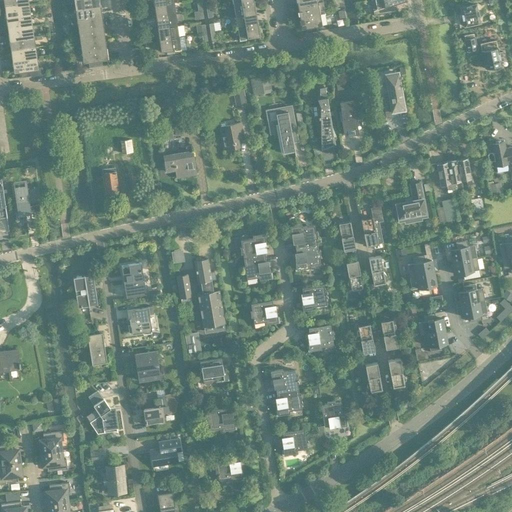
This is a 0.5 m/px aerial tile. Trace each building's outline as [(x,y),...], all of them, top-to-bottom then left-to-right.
[(73,0),(75,8),(101,5),(100,0),(73,0)] [(403,0),(371,0),(374,15),(395,11),(393,4),(403,0)] [(253,1),(233,5),(235,16),(255,12),(253,1)] [(319,13),(317,2),(297,5),(299,17),(319,13)] [(174,3),(154,6),(156,17),(176,14),(174,3)] [(29,4),(5,7),(6,12),(4,12),(5,18),(31,15),(29,4)] [(463,20),(464,26),(480,23),(476,4),(460,8),(462,14),(461,14),(462,20),(463,20)] [(101,5),(75,8),(77,19),(101,16),(100,11),(102,11),(101,5)] [(255,12),(235,16),(230,17),(231,24),(236,23),(237,27),(257,24),(255,12)] [(321,25),(319,13),(299,17),(301,28),(321,25)] [(176,14),(156,17),(157,28),(177,25),(176,14)] [(31,15),(5,18),(6,25),(8,25),(8,29),(32,25),(31,15)] [(101,16),(77,19),(78,30),(104,26),(103,20),(101,20),(101,16)] [(257,24),(237,27),(239,41),(246,40),(246,38),(259,36),(257,24)] [(32,25),(8,29),(9,33),(7,34),(8,40),(34,36),(32,25)] [(177,25),(157,28),(159,39),(179,36),(177,25)] [(104,26),(78,30),(80,40),(104,37),(103,33),(105,32),(104,26)] [(34,36),(8,40),(9,46),(11,46),(11,50),(35,47),(34,36)] [(179,36),(159,39),(160,51),(166,51),(174,49),(175,51),(181,50),(186,50),(184,36),(179,36)] [(104,37),(80,40),(81,51),(107,48),(106,41),(104,42),(104,37)] [(477,49),(475,37),(464,39),(466,52),(477,49)] [(496,40),(479,43),(482,57),(484,57),(486,68),(493,67),(493,68),(498,67),(498,66),(500,65),(499,60),(503,60),(501,52),(497,53),(496,48),(497,47),(496,40)] [(35,47),(11,50),(12,55),(10,55),(11,61),(37,58),(35,47)] [(107,48),(81,51),(83,62),(107,59),(106,54),(108,54),(107,48)] [(38,69),(37,58),(11,61),(12,68),(14,67),(15,72),(20,71),(21,77),(43,74),(42,68),(38,69)] [(394,113),(398,112),(398,110),(403,109),(397,73),(386,74),(389,95),(383,97),(385,112),(392,111),(393,111),(394,113)] [(253,95),(272,92),(269,76),(250,79),(253,95)] [(320,98),(317,98),(320,105),(321,149),(335,144),(325,87),(319,88),(320,98)] [(246,105),(243,89),(233,91),(236,107),(246,105)] [(353,99),(348,100),(339,102),(340,105),(340,108),(345,135),(357,133),(355,120),(357,120),(353,99)] [(291,106),(278,108),(280,120),(269,122),(271,133),(280,131),(284,154),(295,152),(293,138),(296,137),(291,106)] [(224,126),(226,132),(221,133),(224,149),(239,146),(238,139),(243,138),(240,122),(224,126)] [(171,126),(158,128),(160,140),(173,138),(171,126)] [(131,139),(121,141),(122,153),(132,152),(131,139)] [(511,146),(505,148),(504,142),(491,144),(495,166),(508,164),(508,162),(511,161),(511,167),(511,146)] [(196,174),(191,145),(185,146),(186,151),(163,155),(166,171),(175,170),(176,177),(196,174)] [(466,157),(457,159),(460,180),(466,179),(467,186),(472,185),(466,157)] [(457,159),(446,161),(451,189),(456,188),(454,182),(460,180),(457,159)] [(446,183),(447,190),(451,189),(446,161),(436,163),(440,184),(446,183)] [(102,169),(102,173),(105,192),(106,192),(108,193),(110,192),(111,191),(118,190),(115,167),(102,169)] [(413,200),(406,202),(395,203),(398,218),(426,213),(420,182),(410,184),(413,200)] [(501,192),(499,183),(492,184),(489,185),(491,195),(501,192)] [(25,185),(14,186),(19,220),(26,219),(25,211),(31,211),(32,210),(31,205),(30,206),(28,206),(27,201),(36,200),(34,187),(25,188),(25,185)] [(457,219),(452,198),(441,201),(443,206),(437,207),(440,223),(446,221),(457,219)] [(483,214),(480,198),(473,199),(476,216),(483,214)] [(372,217),(361,219),(366,246),(378,243),(383,242),(379,221),(383,221),(380,206),(378,206),(371,207),(372,217)] [(338,223),(339,227),(338,227),(338,228),(337,228),(337,229),(337,230),(337,231),(340,234),(343,250),(355,248),(350,221),(338,223)] [(289,226),(290,235),(293,235),(295,247),(317,244),(316,237),(317,237),(317,238),(318,237),(317,237),(317,236),(317,235),(317,234),(316,234),(316,233),(316,232),(317,231),(317,230),(316,230),(316,231),(315,231),(314,224),(302,226),(301,224),(289,226)] [(265,256),(263,246),(263,243),(266,243),(264,233),(252,235),(252,238),(248,239),(248,237),(247,235),(246,235),(245,234),(244,234),(243,234),(242,235),(233,237),(235,247),(239,246),(239,247),(240,248),(240,249),(240,250),(240,251),(240,252),(240,253),(241,253),(242,253),(243,259),(265,256)] [(499,244),(501,256),(511,254),(511,235),(504,237),(505,243),(499,244)] [(474,245),(468,246),(466,240),(455,242),(457,248),(450,250),(452,262),(470,258),(476,257),(474,245)] [(317,244),(295,247),(297,260),(295,260),(296,269),(308,268),(308,265),(320,263),(319,257),(320,257),(321,257),(321,256),(320,255),(320,254),(320,253),(320,252),(320,251),(320,250),(319,249),(319,250),(318,250),(317,244)] [(483,246),(485,256),(492,254),(490,245),(483,246)] [(173,250),(174,261),(185,260),(183,248),(173,250)] [(405,248),(396,250),(397,257),(407,255),(405,248)] [(511,254),(501,256),(503,268),(510,267),(511,273),(511,254)] [(373,285),(385,282),(384,278),(385,278),(386,277),(386,276),(386,275),(386,274),(383,271),(380,255),(368,258),(373,285)] [(412,257),(413,264),(407,265),(409,277),(433,272),(431,260),(425,261),(424,255),(412,257)] [(267,268),(266,262),(265,256),(243,259),(244,265),(243,266),(243,265),(242,265),(243,266),(243,267),(243,268),(243,269),(244,270),(244,271),(243,272),(243,273),(244,273),(244,272),(245,272),(246,278),(258,277),(259,279),(271,277),(269,268),(267,268)] [(477,259),(476,257),(470,258),(452,262),(455,274),(463,272),(478,270),(479,269),(477,259)] [(222,320),(217,291),(213,291),(212,283),(211,279),(215,279),(214,271),(210,271),(207,258),(202,259),(200,258),(196,258),(195,260),(194,261),(198,282),(203,281),(204,285),(205,293),(198,294),(203,324),(222,320)] [(348,278),(347,282),(347,283),(347,284),(348,284),(348,285),(349,285),(350,285),(350,289),(362,287),(357,260),(345,262),(348,278)] [(141,262),(121,265),(125,291),(135,290),(136,295),(146,294),(146,293),(142,294),(141,289),(145,288),(141,262)] [(478,270),(463,272),(464,279),(480,276),(479,269),(478,270)] [(436,284),(433,272),(409,277),(412,289),(418,288),(436,284)] [(97,304),(93,274),(92,274),(84,276),(84,275),(83,275),(83,276),(81,276),(76,277),(76,279),(75,283),(74,284),(74,283),(75,290),(76,294),(75,294),(76,301),(77,301),(77,300),(78,300),(80,304),(80,306),(86,306),(86,305),(88,305),(90,315),(89,305),(97,304)] [(191,296),(187,274),(176,276),(180,298),(191,296)] [(301,287),(302,294),(303,300),(301,300),(302,310),(314,308),(314,305),(326,304),(325,297),(326,297),(327,297),(327,296),(326,295),(326,294),(326,293),(326,292),(326,291),(326,290),(325,290),(324,291),(323,284),(301,287)] [(485,300),(482,288),(476,289),(475,284),(463,286),(464,291),(458,292),(460,304),(478,301),(485,300)] [(274,312),(273,306),(272,299),(244,304),(244,305),(243,306),(245,307),(247,307),(248,309),(249,310),(250,311),(250,312),(250,314),(250,315),(250,316),(250,317),(251,317),(252,316),(253,323),(265,321),(266,323),(278,321),(276,312),(274,312)] [(487,312),(485,300),(478,301),(460,304),(463,317),(469,315),(470,322),(481,320),(480,313),(487,312)] [(152,306),(128,310),(129,318),(130,326),(130,325),(132,333),(151,330),(149,314),(154,314),(152,306)] [(436,319),(434,313),(423,315),(424,322),(418,323),(420,335),(427,334),(426,334),(444,330),(442,318),(436,319)] [(394,330),(396,326),(396,325),(395,324),(394,323),(393,323),(392,319),(380,321),(385,348),(397,346),(394,330)] [(357,326),(358,330),(357,330),(357,331),(356,332),(356,333),(357,333),(357,334),(360,337),(363,353),(374,350),(369,323),(357,326)] [(308,327),(309,334),(310,340),(307,341),(309,350),(321,348),(320,346),(332,344),(331,337),(333,337),(333,338),(334,337),(333,336),(333,335),(332,334),(332,333),(332,332),(332,331),(333,330),(332,330),(332,331),(330,331),(329,324),(308,327)] [(446,342),(444,330),(426,334),(427,334),(429,346),(430,352),(441,350),(440,344),(446,342)] [(197,331),(185,333),(188,355),(201,353),(197,331)] [(89,345),(92,364),(107,362),(102,332),(75,336),(76,347),(89,345)] [(0,370),(20,368),(20,362),(18,363),(17,349),(3,351),(3,353),(0,353),(0,370)] [(156,360),(155,351),(135,354),(136,363),(137,363),(138,369),(137,369),(139,380),(159,377),(157,366),(156,366),(155,360),(156,360)] [(223,370),(222,364),(221,357),(193,362),(192,364),(194,364),(196,365),(197,366),(199,368),(199,369),(199,370),(199,371),(200,371),(200,372),(200,373),(200,374),(199,375),(200,375),(200,374),(201,374),(202,381),(203,380),(204,382),(204,383),(205,384),(206,385),(208,385),(209,385),(210,384),(210,382),(210,381),(210,379),(215,379),(215,381),(227,379),(226,370),(223,370)] [(387,360),(393,387),(404,385),(404,381),(404,380),(405,380),(405,379),(406,379),(406,378),(405,377),(402,374),(399,358),(387,360)] [(368,380),(366,384),(366,385),(366,386),(367,387),(368,387),(369,387),(370,391),(382,389),(377,362),(365,364),(368,380)] [(270,371),(271,380),(274,380),(276,392),(298,389),(297,382),(298,382),(298,383),(299,382),(298,382),(298,381),(298,380),(298,379),(297,379),(297,378),(297,377),(298,376),(298,375),(297,375),(297,376),(296,376),(295,369),(282,371),(282,369),(270,371)] [(298,389),(276,392),(278,405),(275,405),(277,414),(289,413),(289,410),(301,408),(300,402),(301,401),(301,402),(302,402),(301,401),(301,400),(301,399),(300,397),(300,396),(301,395),(300,394),(300,395),(299,395),(298,389)] [(117,430),(114,411),(112,411),(103,398),(102,399),(97,391),(88,397),(94,405),(93,405),(100,415),(90,422),(97,433),(117,430)] [(146,408),(144,408),(144,413),(146,425),(156,423),(157,425),(166,423),(164,414),(162,415),(162,413),(167,413),(167,414),(175,412),(177,403),(172,394),(168,393),(165,395),(165,396),(157,397),(153,398),(144,399),(146,408)] [(61,410),(59,398),(53,399),(55,411),(61,410)] [(334,400),(333,400),(332,400),(330,401),(329,401),(327,401),(326,401),(327,402),(327,403),(320,404),(324,425),(336,423),(337,426),(346,425),(344,413),(342,413),(340,401),(333,402),(333,401),(334,400)] [(231,419),(230,412),(229,406),(207,409),(208,416),(207,416),(206,416),(206,417),(207,417),(207,418),(207,419),(207,420),(207,421),(207,422),(207,423),(208,423),(209,422),(210,429),(222,427),(223,430),(235,428),(233,418),(231,419)] [(33,430),(43,429),(42,421),(33,422),(33,430)] [(282,431),(283,438),(284,444),(282,444),(283,454),(295,452),(295,449),(307,448),(306,441),(307,441),(308,441),(308,440),(307,440),(307,439),(307,438),(307,437),(307,436),(307,435),(307,434),(306,434),(305,435),(304,428),(282,431)] [(42,443),(40,444),(41,453),(61,450),(60,441),(63,440),(62,431),(43,433),(43,439),(41,440),(42,443)] [(180,451),(178,438),(161,441),(162,447),(161,447),(160,448),(150,450),(153,466),(177,462),(176,452),(180,451)] [(13,444),(0,445),(0,464),(20,462),(19,453),(17,453),(16,449),(14,449),(13,444)] [(104,448),(90,450),(92,462),(106,460),(104,448)] [(61,450),(41,453),(42,462),(44,462),(44,465),(46,465),(47,471),(67,469),(66,459),(62,460),(61,450)] [(238,468),(237,462),(236,455),(208,460),(208,462),(210,462),(211,463),(213,464),(214,466),(214,467),(215,468),(215,469),(215,470),(215,471),(215,472),(215,473),(216,472),(217,472),(218,478),(219,478),(219,480),(220,481),(220,482),(222,483),(223,483),(224,482),(225,481),(226,480),(226,479),(225,477),(230,477),(230,479),(242,477),(241,468),(238,468)] [(20,462),(0,464),(0,469),(1,474),(0,473),(0,483),(18,481),(17,475),(19,475),(19,471),(21,471),(20,462)] [(125,491),(123,463),(104,465),(104,474),(103,474),(104,485),(107,484),(108,493),(125,491)] [(48,495),(46,495),(47,504),(67,502),(66,492),(70,492),(69,482),(49,485),(50,491),(47,491),(48,495)] [(8,500),(20,499),(19,492),(7,493),(8,500)] [(162,494),(159,495),(157,496),(160,511),(175,511),(172,492),(169,492),(166,493),(162,494)] [(82,511),(81,499),(72,500),(73,510),(78,510),(78,511),(82,511)] [(20,501),(1,504),(1,511),(25,511),(26,511),(24,511),(23,507),(21,507),(20,501)] [(67,502),(47,504),(48,511),(72,511),(69,511),(67,502)]
